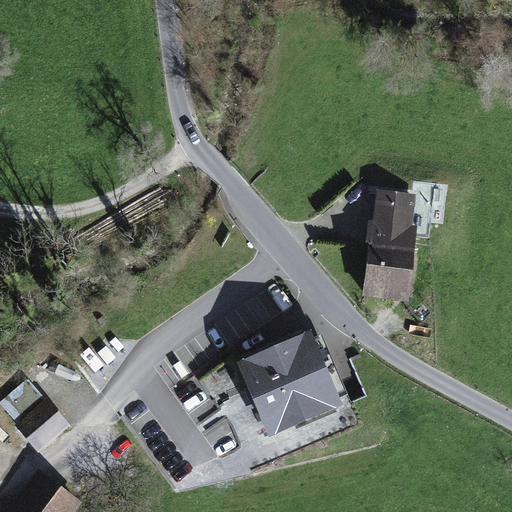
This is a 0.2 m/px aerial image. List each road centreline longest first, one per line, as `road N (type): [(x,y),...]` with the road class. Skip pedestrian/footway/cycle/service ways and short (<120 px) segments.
road 1 (residential): [(511,425),(397,363),(196,155),(176,116),(158,0)]
road 2 (track): [(0,208),(61,209),(141,190),(196,155)]
